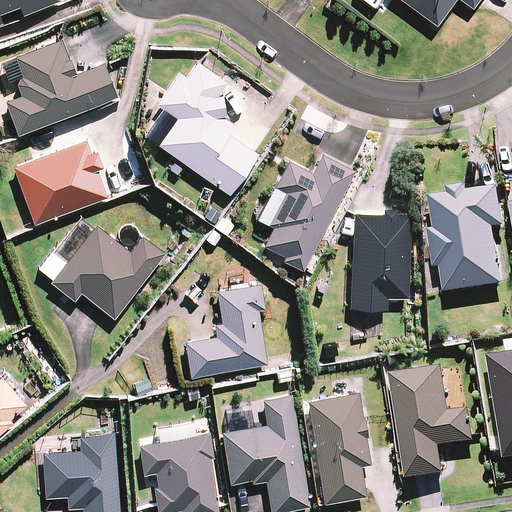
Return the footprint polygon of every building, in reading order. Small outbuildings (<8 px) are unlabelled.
[(0,0),(0,20),(1,21),(0,17),(0,10),(18,3),(22,13),(56,0),(0,0)] [(402,0),(435,23),(451,0),(462,0),(471,7),(476,0),(402,0)] [(4,100),(17,133),(116,96),(104,63),(103,60),(75,71),(62,37),(57,39),(14,55),(22,75),(19,76),(17,82),(21,94),(4,100)] [(156,143),(229,194),(259,153),(227,131),(234,122),(221,113),(225,113),(221,92),(218,93),(226,80),(200,61),(197,59),(185,75),(178,70),(156,102),(175,116),(156,143)] [(85,138),(12,164),(33,222),(106,196),(96,167),(101,165),(95,148),(90,150),(85,138)] [(302,268),(354,170),(320,152),(310,170),(287,158),(273,185),(283,190),(266,222),(272,225),(262,243),(282,254),(281,257),(302,268)] [(442,269),(446,294),(502,285),(493,228),(504,227),(497,187),(467,192),(466,185),(448,188),(449,195),(431,197),(436,231),(430,232),(436,269),(442,269)] [(383,212),(353,211),(349,306),(386,307),(386,296),(408,297),(411,213),(396,212),(396,207),(383,207),(383,212)] [(80,290),(113,316),(164,251),(141,233),(129,249),(95,222),(50,280),(74,298),(80,290)] [(190,375),(266,363),(258,308),(264,307),(260,281),(215,288),(220,320),(213,321),(215,335),(184,339),(190,375)] [(511,353),(489,357),(505,459),(511,458),(511,353)] [(443,367),(391,375),(408,479),(444,474),(440,446),(473,441),(468,409),(450,412),(443,367)] [(27,402),(0,369),(0,430),(10,422),(7,418),(27,402)] [(357,389),(306,397),(323,501),(365,495),(360,463),(369,462),(365,435),(366,435),(363,415),(361,415),(357,389)] [(310,506),(291,392),(262,397),(266,422),(220,429),(228,480),(250,477),(251,481),(265,479),(270,511),(310,506)] [(120,511),(114,431),(78,434),(79,447),(41,450),(45,495),(66,494),(67,506),(82,505),(82,511),(120,511)] [(180,511),(217,511),(206,431),(138,441),(142,471),(155,470),(157,484),(153,484),(157,511),(180,508),(180,511)]
